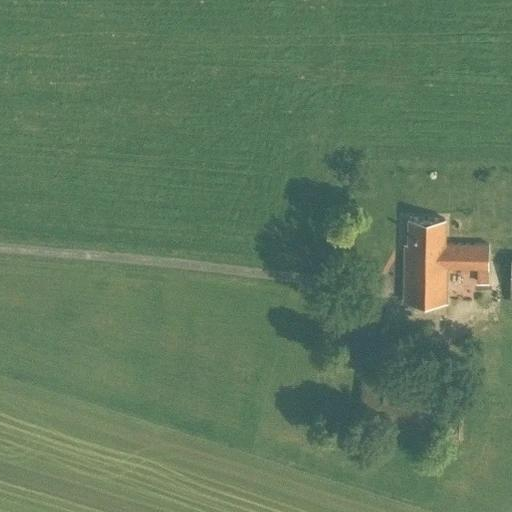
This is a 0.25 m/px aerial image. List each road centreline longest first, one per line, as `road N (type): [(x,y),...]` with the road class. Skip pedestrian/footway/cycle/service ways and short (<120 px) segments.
road 1 (unknown): [(0,339),(375,347)]
road 2 (unknown): [(0,254),(292,278)]
